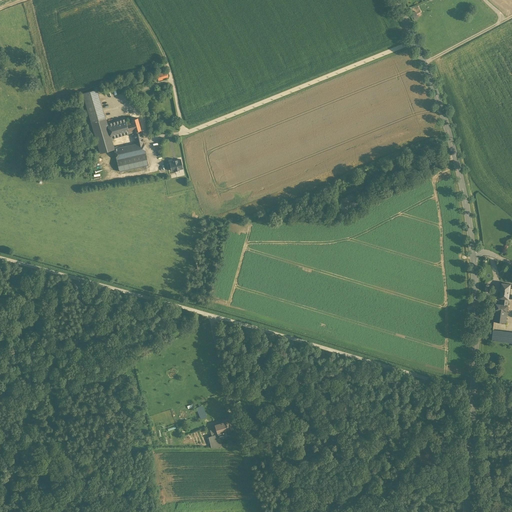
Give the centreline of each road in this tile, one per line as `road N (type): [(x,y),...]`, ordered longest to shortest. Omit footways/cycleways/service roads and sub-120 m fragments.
road 1 (unclassified): [(473,392),(0,257)]
road 2 (secondary): [(395,0),(441,110),(465,202),(473,392)]
road 3 (track): [(238,434),(213,316),(109,370)]
road 4 (secondary): [(473,392),(466,511)]
